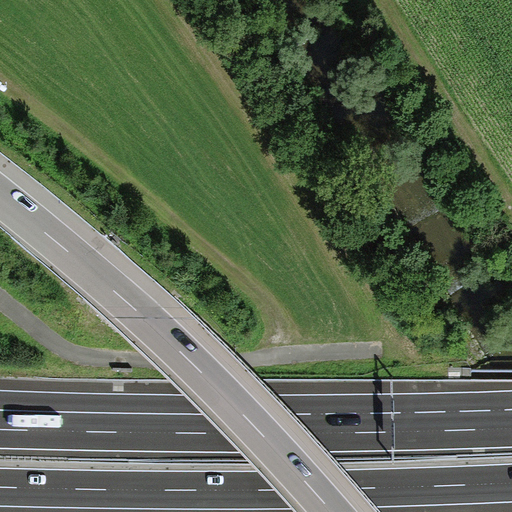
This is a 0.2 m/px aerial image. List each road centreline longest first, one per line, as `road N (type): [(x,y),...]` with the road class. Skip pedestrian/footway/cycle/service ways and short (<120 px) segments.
road 1 (motorway): [(0,486),(511,482)]
road 2 (motorway): [(331,511),(144,317),(0,196)]
road 3 (track): [(0,298),(56,344),(98,358),(237,362),(381,349)]
road 4 (motorway): [(283,433),(0,399)]
road 5 (motorway): [(283,433),(0,428)]
road 6 (track): [(511,206),(384,0)]
road 7 (motorway): [(511,428),(283,433)]
